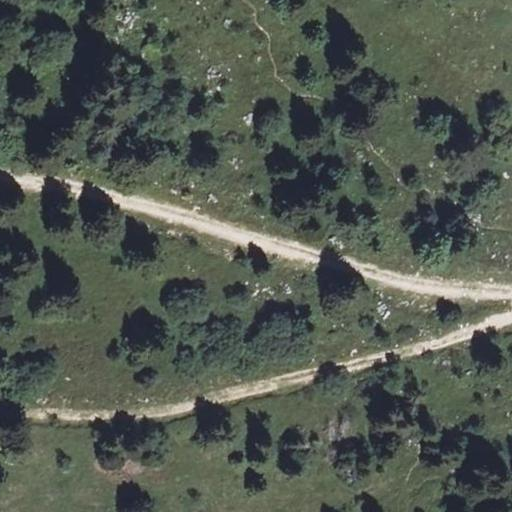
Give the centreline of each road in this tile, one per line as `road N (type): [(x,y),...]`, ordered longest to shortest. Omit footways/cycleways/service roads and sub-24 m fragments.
road 1 (track): [(0,174),(138,203),(395,279),(511,296)]
road 2 (track): [(511,315),(194,402),(110,417),(0,413)]
